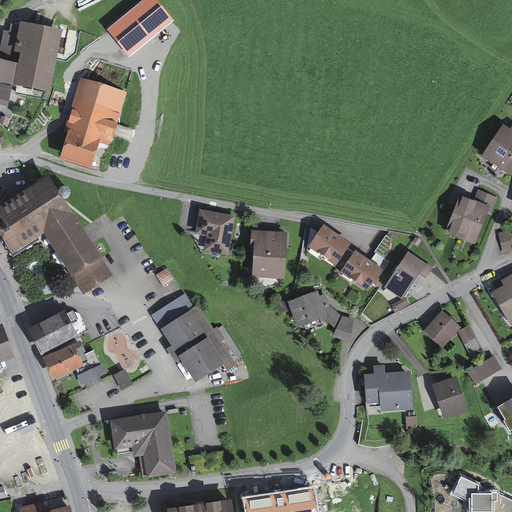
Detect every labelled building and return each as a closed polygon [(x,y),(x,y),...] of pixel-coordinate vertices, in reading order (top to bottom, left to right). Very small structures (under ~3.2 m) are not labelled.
[(0,60),(15,63),(12,85),(51,92),(61,29),(21,22),(20,25),(11,24),(10,31),(3,30),(0,45),(0,60)] [(12,85),(15,63),(0,60),(0,104),(8,106),(12,85)] [(125,91),(80,78),(64,133),(67,134),(60,159),(91,168),(98,143),(109,147),(125,91)] [(511,123),(510,123),(485,157),(510,174),(511,170),(511,123)] [(0,207),(0,239),(11,257),(45,236),(82,295),(113,276),(49,176),(31,188),(0,207)] [(497,208),(467,195),(451,234),(481,247),(497,208)] [(236,218),(199,211),(194,235),(207,237),(204,253),(229,257),(236,218)] [(324,229),(309,249),(333,267),(349,248),(324,229)] [(504,251),(511,249),(511,241),(510,232),(500,234),(504,251)] [(286,235),(257,233),(254,278),(283,280),(286,235)] [(386,257),(395,241),(386,236),(376,252),(386,257)] [(355,254),(340,275),(363,291),(378,270),(355,254)] [(428,269),(408,255),(383,290),(403,304),(428,269)] [(156,275),(163,286),(174,279),(168,268),(156,275)] [(503,285),(491,292),(510,325),(511,323),(511,274),(501,281),(503,285)] [(317,293),(287,304),(297,330),(323,320),(336,331),(342,317),(330,306),(325,295),(319,297),(317,293)] [(187,294),(153,315),(171,343),(196,383),(230,362),(187,294)] [(67,309),(29,328),(43,355),(80,336),(67,309)] [(444,311),(426,330),(445,348),(464,329),(444,311)] [(336,331),(333,337),(350,342),(354,320),(342,317),(336,331)] [(0,365),(15,360),(2,327),(0,327),(0,365)] [(476,327),(462,333),(473,357),(487,351),(476,327)] [(82,341),(44,358),(54,381),(76,371),(82,384),(109,373),(104,363),(103,364),(96,349),(87,353),(82,341)] [(502,370),(494,357),(473,369),(481,382),(502,370)] [(367,414),(412,411),(409,373),(385,375),(384,366),(373,367),(374,375),(364,376),(367,414)] [(125,370),(114,376),(122,391),(133,385),(125,370)] [(456,378),(432,386),(443,421),(468,413),(456,378)] [(511,398),(493,410),(509,437),(511,434),(511,398)] [(165,416),(113,424),(117,453),(136,450),(136,456),(142,455),(145,476),(173,472),(165,416)] [(472,499),(472,511),(511,511),(511,498),(497,492),(497,490),(478,490),(478,482),(461,473),(454,491),(472,499)]
